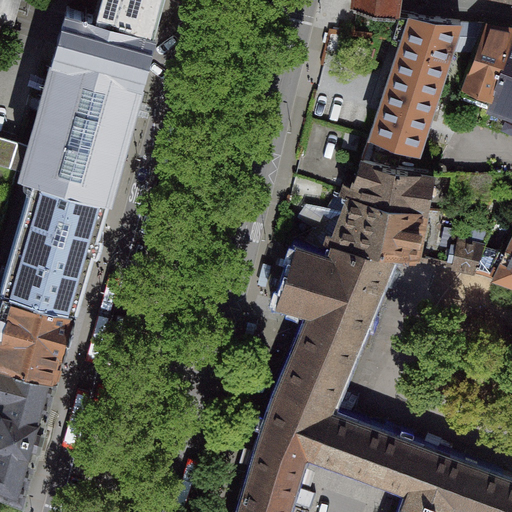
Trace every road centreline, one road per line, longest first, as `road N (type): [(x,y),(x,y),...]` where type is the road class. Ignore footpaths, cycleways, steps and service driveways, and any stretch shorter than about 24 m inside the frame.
road 1 (secondary): [(200,0),(60,511)]
road 2 (secondary): [(169,511),(307,0)]
